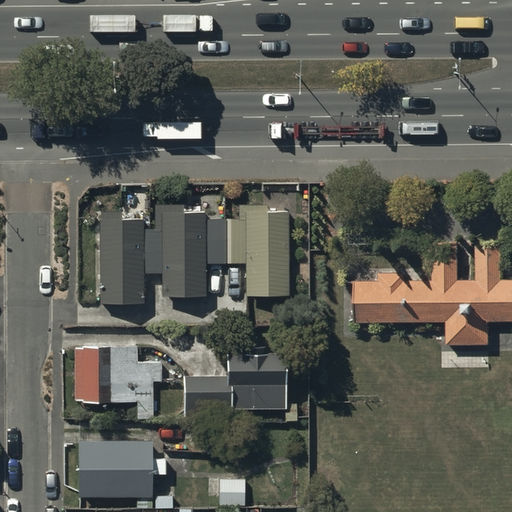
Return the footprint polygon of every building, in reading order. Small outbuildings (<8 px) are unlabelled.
[(143,215),(97,215),(97,300),(144,299),(144,272),(160,271),(160,291),(205,291),(205,261),(241,261),(241,293),(289,293),(289,205),(265,205),(265,201),(237,201),(237,215),(202,215),(203,206),(180,206),(180,202),(154,202),(154,224),(143,224),(143,215)] [(380,279),(356,279),(357,317),(448,316),(448,341),(487,341),(487,317),(511,316),(511,275),(499,276),(498,239),(473,239),(473,274),(459,274),(458,239),(432,239),(432,275),(403,276),(403,269),(380,269),(380,279)] [(83,404),(83,407),(112,406),(137,405),(137,422),(155,422),(155,384),(165,384),(165,362),(137,362),(137,347),(75,347),(75,404),(83,404)] [(226,379),(183,379),(183,422),(233,421),(233,413),(286,413),(286,355),(264,355),(264,349),(249,349),(249,356),(227,357),(226,379)] [(207,430),(207,456),(248,456),(248,429),(207,430)] [(151,443),(78,443),(78,502),(136,502),(136,508),(150,508),(150,477),(164,477),(164,459),(151,459),(151,443)] [(245,481),(219,481),(219,508),(244,509),(245,481)]
